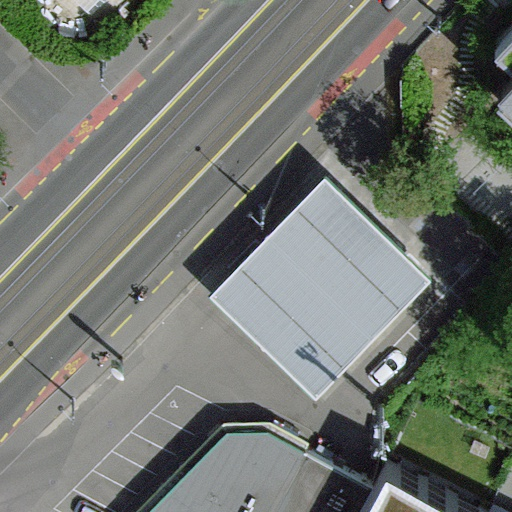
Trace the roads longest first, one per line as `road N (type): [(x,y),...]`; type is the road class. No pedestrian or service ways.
road 1 (secondary): [(0,408),(388,0)]
road 2 (secondary): [(241,0),(92,154)]
road 3 (secondary): [(92,154),(0,248)]
road 4 (residential): [(0,62),(92,154)]
